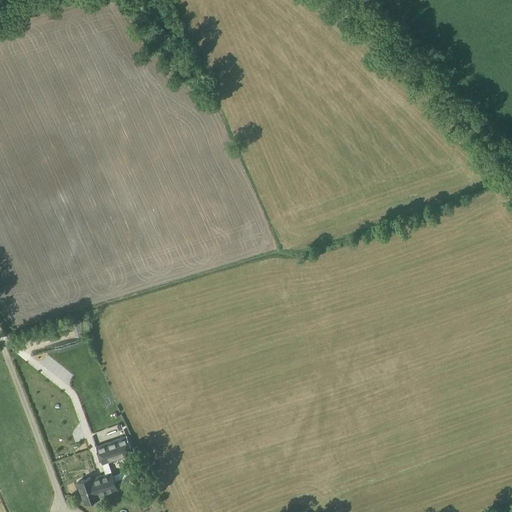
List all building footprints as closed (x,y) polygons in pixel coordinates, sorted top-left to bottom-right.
[(51,329),(40,333),(42,341),(54,338),(51,329)] [(10,393),(12,378),(3,377),(1,392),(10,393)] [(108,462),(132,453),(126,436),(96,447),(102,464),(108,462)] [(92,477),(78,482),(81,492),(114,480),(112,472),(108,462),(102,464),(106,474),(92,479),(92,477)] [(132,465),(125,467),(128,476),(135,473),(132,465)] [(135,473),(128,476),(130,483),(138,480),(135,473)] [(114,480),(81,492),(85,503),(99,498),(98,496),(118,490),(114,480)]
